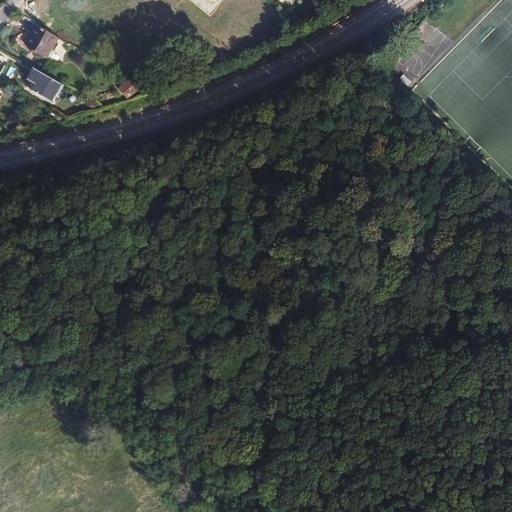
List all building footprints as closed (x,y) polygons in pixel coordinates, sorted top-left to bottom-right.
[(59,38),(38,25),(32,34),(26,45),(47,58),(59,38)] [(62,84),(43,73),(33,90),(52,101),(62,84)] [(133,78),(131,80),(138,88),(146,85),(133,78)] [(131,80),(120,88),(129,98),(139,89),(138,88),(131,80)] [(5,126),(12,131),(15,126),(8,121),(5,126)]
